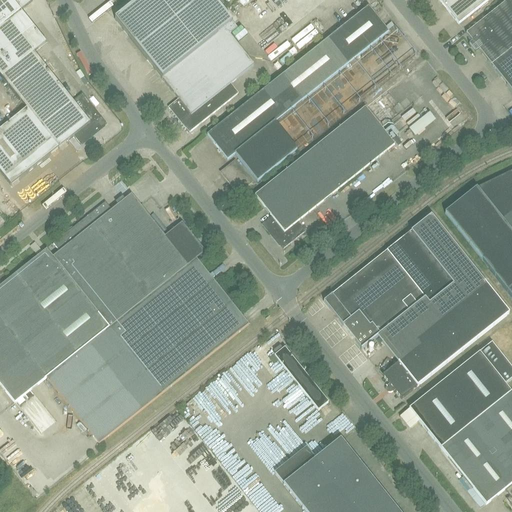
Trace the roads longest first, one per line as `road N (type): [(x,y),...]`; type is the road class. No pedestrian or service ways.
road 1 (unclassified): [(396,0),(484,118),(475,136),(278,293)]
road 2 (unclassified): [(452,511),(278,293)]
road 3 (unclassified): [(278,293),(143,122)]
road 4 (unclassified): [(0,239),(143,122)]
road 5 (unclassified): [(143,122),(93,58),(66,0)]
